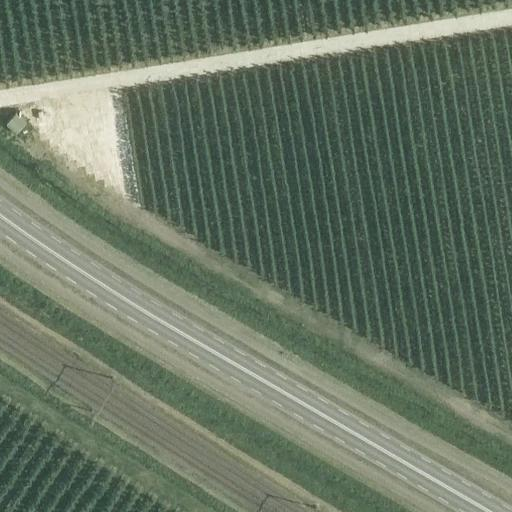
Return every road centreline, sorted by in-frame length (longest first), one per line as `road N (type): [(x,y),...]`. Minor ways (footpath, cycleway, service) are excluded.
road 1 (primary): [(486,511),(133,307),(0,216)]
road 2 (track): [(511,12),(0,93)]
